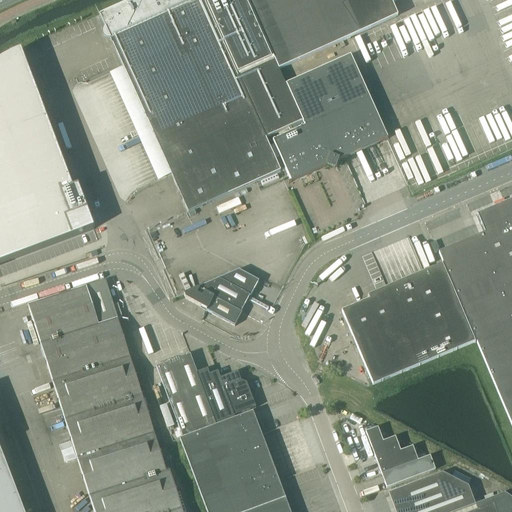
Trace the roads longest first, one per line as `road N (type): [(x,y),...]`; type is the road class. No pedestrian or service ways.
road 1 (unclassified): [(255,362),(298,282),(322,255),(511,173)]
road 2 (unclassified): [(255,362),(162,309),(131,264),(109,263),(0,302)]
road 3 (unclassified): [(354,511),(308,392),(255,362)]
